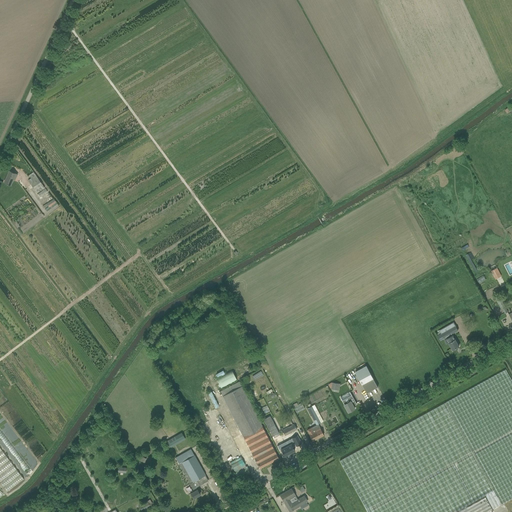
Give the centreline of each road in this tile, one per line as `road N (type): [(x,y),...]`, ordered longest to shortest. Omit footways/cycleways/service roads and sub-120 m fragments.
road 1 (tertiary): [(208,511),(511,338)]
road 2 (unclassified): [(0,160),(74,0)]
road 3 (track): [(135,256),(0,359)]
